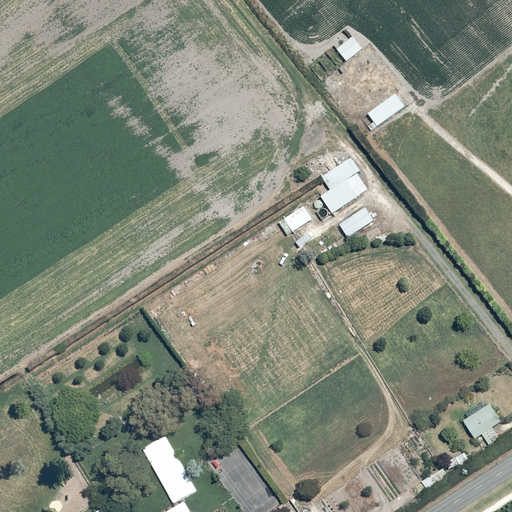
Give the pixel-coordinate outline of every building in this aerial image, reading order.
[(355,35),(339,48),(349,61),(365,47),(355,35)] [(344,64),(340,68),(344,73),(348,69),(344,64)] [(336,71),(335,72),(334,73),(333,75),(333,76),(334,78),(335,79),(337,80),(338,80),(340,80),(341,79),(342,77),(343,76),(343,74),(342,73),(341,72),(340,71),(339,70),(337,70),(336,71)] [(330,73),(322,80),(333,93),(341,86),(330,73)] [(379,126),(407,106),(398,92),(370,113),(376,121),(379,126)] [(372,130),(379,126),(376,121),(369,126),(372,130)] [(332,189),(323,195),(335,212),(361,195),(349,178),(362,170),(352,157),(323,175),(332,189)] [(316,205),(316,207),(318,208),(319,208),(320,208),(322,208),(323,207),(324,206),(324,204),(324,203),(324,202),(323,201),(321,200),(320,199),(319,200),(317,200),(316,201),(316,203),(315,204),(316,205)] [(295,231),(315,218),(306,205),(286,218),(295,231)] [(376,219),(367,206),(341,223),(349,236),(376,219)] [(470,416),(465,420),(477,438),(484,434),(489,442),(500,435),(494,427),(504,420),(492,402),(487,406),(484,402),(468,413),(470,416)] [(466,451),(445,463),(449,470),(470,459),(466,451)] [(165,511),(192,511),(186,500),(165,511)]
